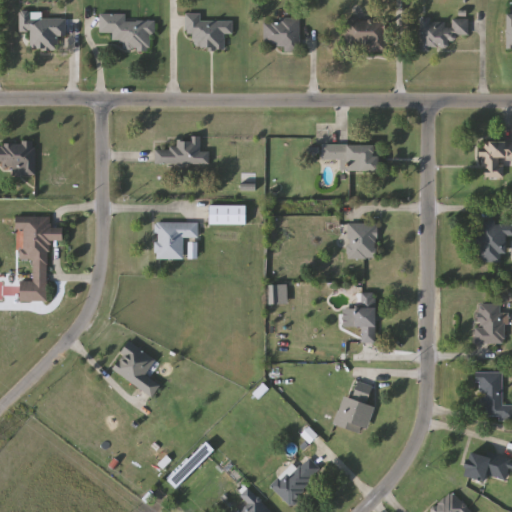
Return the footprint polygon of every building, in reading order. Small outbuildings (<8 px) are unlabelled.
[(202,21),(233,20),(233,35),(225,35),(225,50),(195,50),(195,34),(186,34),(186,13),(202,13),(202,21)] [(20,32),(20,14),(66,14),(66,36),(59,36),(59,50),(31,50),(31,32),(20,32)] [(126,14),(126,20),(153,21),(153,51),(123,51),(123,41),(113,41),(113,34),(100,33),(100,14),(126,14)] [(284,52),(284,44),(264,44),(264,18),(300,18),(300,52),(284,52)] [(420,18),(469,18),(469,45),(420,45),(420,18)] [(387,52),(368,52),(368,44),(345,45),(344,20),(386,20),(387,52)] [(156,164),(156,148),(177,148),(177,137),(202,137),(202,150),(210,150),(210,164),(156,164)] [(12,176),(12,165),(0,165),(0,142),(35,141),(36,175),(12,176)] [(511,141),(511,158),(504,159),(504,178),(483,178),(482,142),(511,141)] [(381,171),(341,171),(341,160),(322,160),(322,144),(381,144),(381,171)] [(243,206),(243,223),(211,223),(211,206),(243,206)] [(21,301),(21,281),(34,282),(34,260),(23,260),(23,229),(17,229),(17,217),(52,218),(52,230),(64,231),(64,241),(49,240),(48,301),(21,301)] [(511,235),(507,235),(507,253),(502,253),(502,262),(478,262),(479,221),(511,221),(511,235)] [(184,237),(184,259),(156,259),(156,222),(199,222),(199,237),(184,237)] [(377,223),(377,259),(349,259),(349,223),(377,223)] [(377,293),(377,343),(363,343),(362,326),(348,326),(348,315),(358,315),(358,293),(377,293)] [(478,343),(478,303),(503,303),(503,313),(508,313),(508,343),(478,343)] [(112,369),(131,342),(156,360),(146,375),(161,385),(153,397),(112,369)] [(503,372),(503,405),(511,405),(511,421),(499,421),(499,417),(487,417),(487,408),(479,408),(479,372),(503,372)] [(344,395),(352,398),(358,381),(374,387),(368,404),(376,407),(366,434),(335,423),(344,395)] [(170,482),(207,442),(215,450),(178,489),(170,482)] [(471,452),(511,460),(511,469),(509,469),(507,480),(488,476),(487,481),(466,477),(471,452)] [(298,469),(310,458),(323,471),(290,505),(271,486),(293,464),(298,469)] [(240,511),(248,505),(240,496),(249,488),(269,511),(240,511)] [(428,511),(453,492),(469,511),(428,511)]
